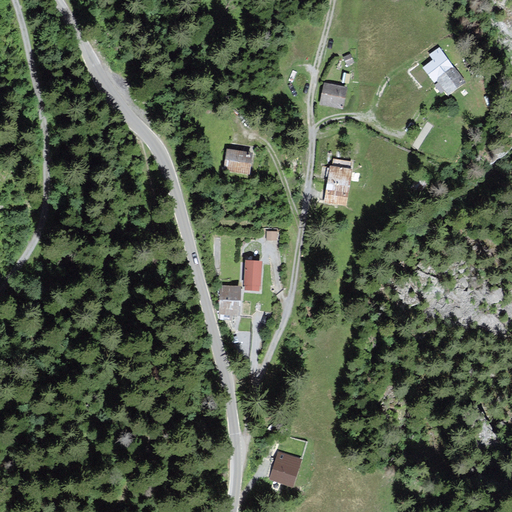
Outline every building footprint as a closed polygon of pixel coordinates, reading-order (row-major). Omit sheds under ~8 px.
[(429,55),(428,54),(411,66),(431,93),(447,81),(429,55)] [(338,88),(318,84),(314,105),(334,108),(338,88)] [(251,155),(224,150),(220,172),(247,177),(251,155)] [(342,170),(322,167),(316,203),(337,206),(342,170)] [(273,233),(263,233),(263,241),(273,241),(273,233)] [(256,263),(241,263),(240,292),(255,292),(256,263)] [(235,317),(236,288),(217,287),(216,317),(235,317)] [(301,459),(279,452),(270,480),(293,487),(301,459)]
